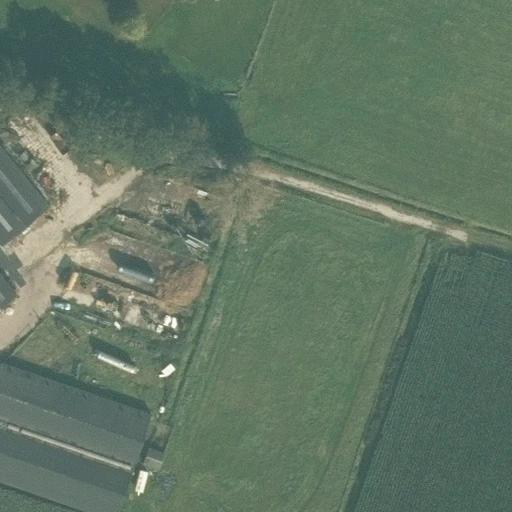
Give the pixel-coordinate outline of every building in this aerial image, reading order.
[(0,243),(2,246),(49,207),(0,148),(0,243)] [(0,306),(16,293),(0,274),(0,306)] [(0,366),(0,481),(90,511),(116,511),(151,413),(2,362),(0,366)] [(111,380),(108,386),(131,396),(133,389),(111,380)] [(142,464),(158,469),(163,453),(147,448),(142,464)]
